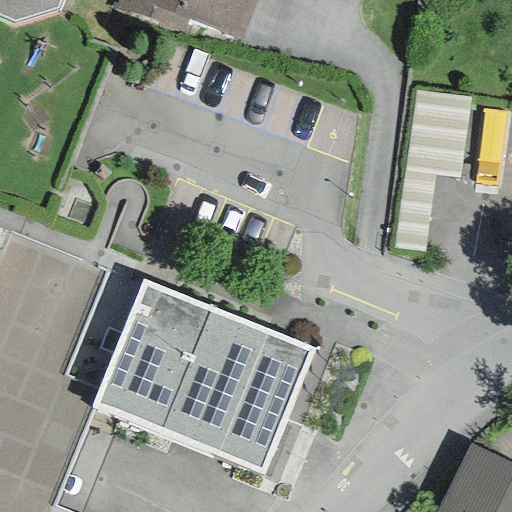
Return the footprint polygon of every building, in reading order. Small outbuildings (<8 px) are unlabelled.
[(0,0),(0,19),(12,24),(56,11),(60,0),(0,0)] [(116,0),(114,7),(182,33),(187,19),(239,43),(255,0),(116,0)] [(406,161),(458,172),(474,97),(422,85),(406,161)] [(89,405),(263,475),(314,348),(141,279),(89,405)] [(511,511),(511,466),(468,444),(435,511),(511,511)]
